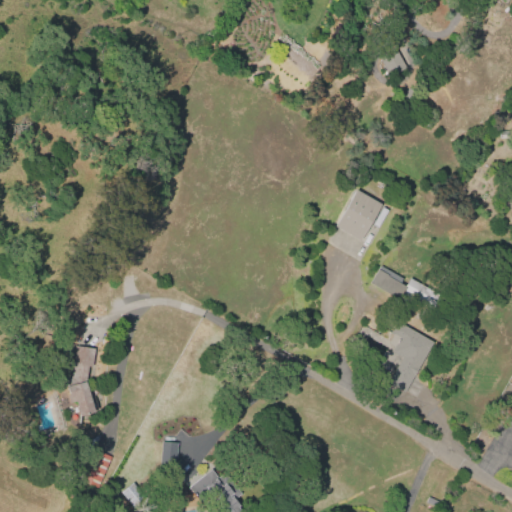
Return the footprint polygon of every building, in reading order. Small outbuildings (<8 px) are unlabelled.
[(394,49),(405,68),(388,77),(378,58),(394,49)] [(378,204),(357,240),(332,226),(353,189),(378,204)] [(378,266),(401,279),(399,283),(404,285),(408,278),(436,293),(428,306),(417,300),(414,307),(369,282),(376,268),(377,269),(378,266)] [(431,343),(406,387),(389,377),(400,358),(388,352),(391,347),(385,344),(390,335),(387,334),(395,321),(431,343)] [(92,411),(77,415),(74,401),(68,403),(66,395),(67,395),(65,386),(66,386),(64,379),(69,378),(73,346),(92,349),(89,367),(86,366),(84,381),(92,411)] [(158,463),(174,464),(175,443),(159,442),(158,463)] [(108,456),(96,489),(78,482),(91,449),(108,456)] [(186,488),(209,470),(216,479),(222,474),(239,495),(233,500),(238,506),(236,507),(239,511),(215,511),(208,503),(202,508),(186,488)] [(131,482),(143,496),(131,506),(119,492),(131,482)]
